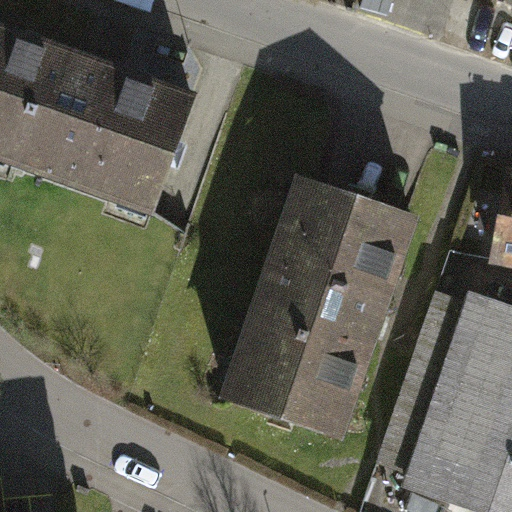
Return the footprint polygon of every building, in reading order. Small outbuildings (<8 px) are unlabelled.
[(511,0),(448,0),(511,21),(511,0)] [(0,35),(0,167),(159,223),(200,106),(91,68),(0,35)] [(511,172),(505,171),(490,263),(511,266),(511,172)] [(300,183),(225,404),(338,442),(413,221),(357,202),(300,183)] [(435,288),(377,461),(402,470),(401,474),(399,480),(496,511),(511,511),(511,296),(465,281),(460,296),(435,288)]
